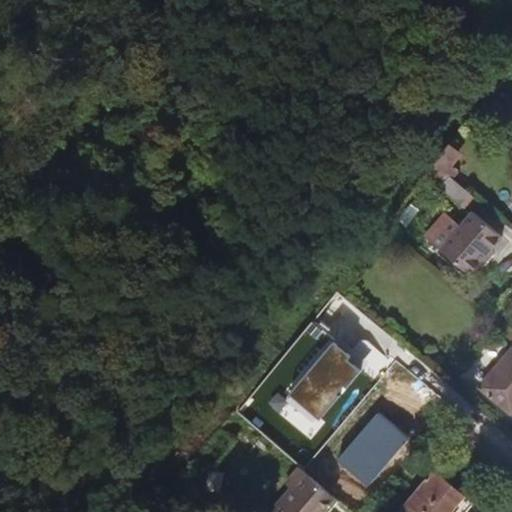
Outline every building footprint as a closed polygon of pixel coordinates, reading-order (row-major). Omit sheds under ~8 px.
[(462,153),(452,144),(436,163),(445,170),(447,172),(462,153)] [(435,182),(445,170),(436,163),(426,175),(435,182)] [(442,213),(423,235),(472,276),(492,252),(487,248),(499,234),(470,209),(457,225),(442,213)] [(511,407),(511,347),(482,382),(511,407)] [(321,511),(334,498),(298,467),(285,482),(291,487),(269,511),(268,511),(321,511)] [(399,511),(451,511),(465,495),(434,470),(399,511)]
